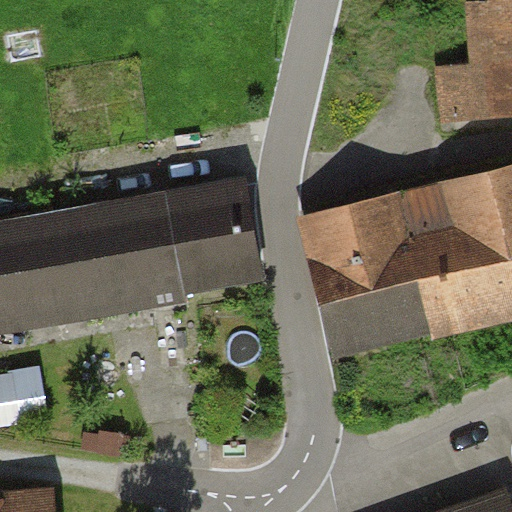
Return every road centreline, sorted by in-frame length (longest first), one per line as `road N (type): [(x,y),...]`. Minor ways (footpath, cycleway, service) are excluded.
road 1 (residential): [(319,0),(287,139),(282,241),(316,436),(309,459)]
road 2 (residential): [(0,463),(136,482),(247,510)]
road 3 (residential): [(511,394),(339,463),(309,459)]
